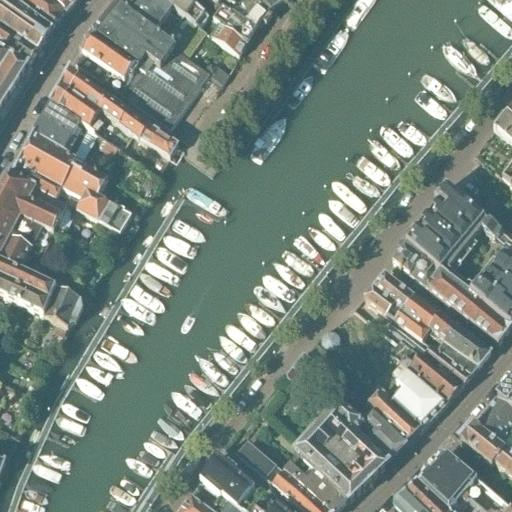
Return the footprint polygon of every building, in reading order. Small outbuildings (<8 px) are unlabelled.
[(0,0),(0,34),(36,59),(52,37),(1,0),(0,0)] [(1,0),(52,37),(65,18),(43,0),(1,0)] [(43,0),(65,18),(78,4),(73,0),(43,0)] [(152,0),(133,0),(120,14),(187,65),(205,40),(152,0)] [(198,16),(185,5),(177,0),(152,0),(205,40),(207,38),(202,34),(209,24),(198,16)] [(203,0),(208,3),(217,10),(226,0),(203,0)] [(257,35),(263,27),(267,29),(272,22),(269,19),(271,17),(249,0),(230,0),(229,1),(227,0),(226,0),(238,10),(231,19),(257,35)] [(249,0),(271,17),(288,5),(282,0),(249,0)] [(257,35),(231,19),(222,13),(214,25),(220,29),(219,31),(247,50),(257,35)] [(111,25),(96,43),(111,54),(141,75),(140,75),(132,87),(122,101),(171,136),(189,109),(209,81),(208,80),(187,65),(120,14),(111,25)] [(239,63),(247,50),(219,31),(210,43),(229,56),(239,63)] [(0,55),(27,74),(36,59),(0,34),(0,55)] [(83,59),(75,69),(112,94),(122,101),(132,87),(127,84),(135,72),(140,75),(141,75),(111,54),(96,43),(83,59)] [(0,116),(8,104),(9,104),(16,93),(15,92),(25,77),(26,77),(28,74),(27,74),(0,55),(0,116)] [(239,63),(229,56),(225,63),(235,70),(239,63)] [(208,80),(209,81),(222,91),(228,81),(214,71),(208,80)] [(100,119),(109,104),(70,78),(61,93),(100,119)] [(61,93),(50,111),(89,137),(90,134),(96,138),(104,122),(100,119),(61,93)] [(130,118),(109,104),(100,119),(104,122),(105,122),(120,133),(130,118)] [(50,111),(33,142),(73,165),(89,137),(50,111)] [(150,132),(130,118),(120,133),(140,147),(150,132)] [(494,135),(496,136),(511,150),(511,170),(503,182),(502,183),(511,190),(511,125),(506,121),(503,124),(494,135)] [(169,166),(177,153),(178,152),(150,132),(140,147),(169,166)] [(33,142),(18,171),(69,199),(71,196),(77,200),(75,202),(82,206),(84,203),(97,210),(90,223),(99,228),(100,226),(123,238),(132,220),(124,216),(125,213),(120,211),(119,214),(97,203),(107,185),(73,165),(33,142)] [(18,171),(13,182),(55,205),(66,211),(75,215),(90,223),(97,210),(84,203),(82,206),(75,202),(77,200),(71,196),(69,199),(18,171)] [(52,238),(66,211),(55,205),(13,182),(12,181),(10,184),(11,185),(2,201),(1,201),(0,202),(0,267),(20,277),(65,299),(73,283),(37,267),(51,238),(52,238)] [(438,210),(437,212),(407,248),(430,270),(429,271),(439,278),(445,270),(451,274),(478,241),(488,230),(449,197),(450,196),(446,193),(434,207),(438,210)] [(511,247),(492,231),(486,239),(497,249),(498,249),(511,259),(511,247)] [(410,281),(427,294),(439,278),(429,271),(430,270),(407,248),(406,249),(404,252),(393,267),(400,272),(400,274),(402,275),(403,275),(410,280),(410,281)] [(511,266),(503,259),(503,260),(476,293),(511,321),(511,266)] [(81,306),(65,299),(20,277),(0,267),(0,302),(67,334),(76,330),(83,317),(81,306)] [(428,295),(479,334),(498,349),(511,330),(511,321),(476,293),(451,274),(445,270),(439,278),(427,294),(429,295),(428,295)] [(363,303),(393,325),(395,327),(415,302),(385,278),(363,303)] [(395,327),(423,347),(431,336),(441,322),(415,302),(395,327)] [(490,359),(469,343),(441,322),(431,336),(446,347),(445,349),(477,374),(490,359)] [(423,347),(395,327),(393,325),(386,334),(401,346),(399,349),(460,394),(470,383),(438,358),(423,347)] [(447,409),(460,394),(399,349),(383,337),(382,338),(382,339),(381,340),(397,352),(389,362),(400,371),(447,409)] [(389,362),(397,352),(381,340),(376,347),(388,356),(385,359),(389,362)] [(477,374),(445,349),(438,357),(438,358),(470,383),(477,374)] [(350,400),(305,360),(303,359),(292,373),(326,403),(328,405),(329,405),(339,413),(350,400)] [(419,438),(447,409),(400,371),(392,380),(400,388),(394,395),(397,398),(392,403),(378,391),(373,397),(419,438)] [(511,385),(498,402),(511,413),(511,385)] [(387,471),(419,438),(373,397),(362,387),(350,400),(339,413),(360,432),(353,441),(387,471)] [(511,413),(498,402),(474,430),(511,461),(511,413)] [(387,471),(353,441),(360,432),(339,413),(329,405),(328,405),(326,403),(325,405),(326,407),(335,415),(338,416),(326,428),(310,444),(311,445),(295,462),(298,464),(333,497),(347,509),(347,510),(362,495),(387,471)] [(511,461),(474,430),(459,447),(491,473),(494,470),(511,484),(511,461)] [(254,478),(273,492),(285,478),(283,477),(252,451),(239,465),(254,478)] [(446,459),(417,488),(426,497),(443,511),(508,511),(504,509),(501,511),(465,511),(483,491),(446,459)] [(217,462),(200,488),(212,497),(231,511),(238,511),(244,505),(254,494),(236,478),(238,476),(229,469),(227,471),(217,462)] [(320,511),(343,511),(347,509),(333,497),(298,464),(283,477),(285,478),(304,497),(309,502),(320,511)] [(285,478),(273,492),(279,497),(297,511),(301,511),(309,502),(304,497),(285,478)] [(200,488),(190,503),(200,511),(231,511),(212,497),(200,488)] [(443,511),(426,497),(417,488),(409,497),(404,501),(415,511),(443,511)] [(415,511),(404,501),(395,510),(394,511),(415,511)] [(320,511),(309,502),(301,511),(320,511)] [(200,511),(190,503),(188,507),(185,505),(180,511),(200,511)]
